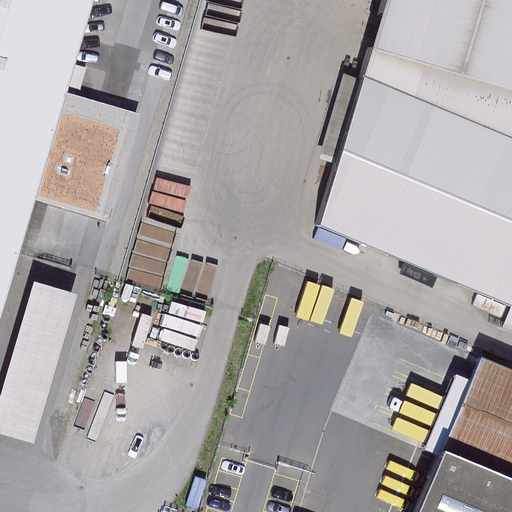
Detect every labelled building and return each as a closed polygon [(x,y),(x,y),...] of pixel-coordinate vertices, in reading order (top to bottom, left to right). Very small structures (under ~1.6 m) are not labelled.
[(0,0),(0,275),(81,0),(0,0)] [(511,0),(380,0),(315,222),(511,314),(511,0)] [(114,39),(107,72),(145,80),(152,47),(114,39)] [(191,202),(213,100),(177,92),(165,145),(161,144),(136,257),(144,259),(143,265),(156,268),(158,254),(172,257),(177,238),(188,240),(196,203),(191,202)] [(286,346),(315,275),(279,261),(251,332),(286,346)] [(0,436),(32,446),(77,297),(35,285),(0,403),(0,436)] [(254,342),(228,410),(256,421),(282,353),(254,342)] [(511,511),(511,374),(480,361),(415,511),(511,511)] [(118,385),(110,409),(137,418),(145,395),(118,385)]
